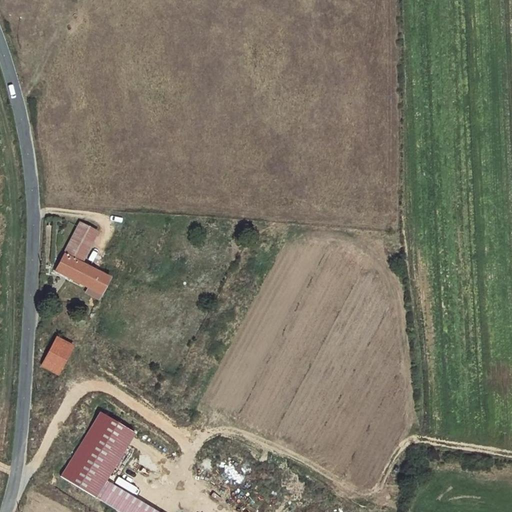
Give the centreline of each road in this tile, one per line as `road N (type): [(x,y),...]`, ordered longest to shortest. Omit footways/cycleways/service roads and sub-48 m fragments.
road 1 (tertiary): [(0,46),(31,170),(33,224),(16,476),(5,511)]
road 2 (track): [(187,451),(207,433),(232,430),(366,493),(411,440),(511,452)]
